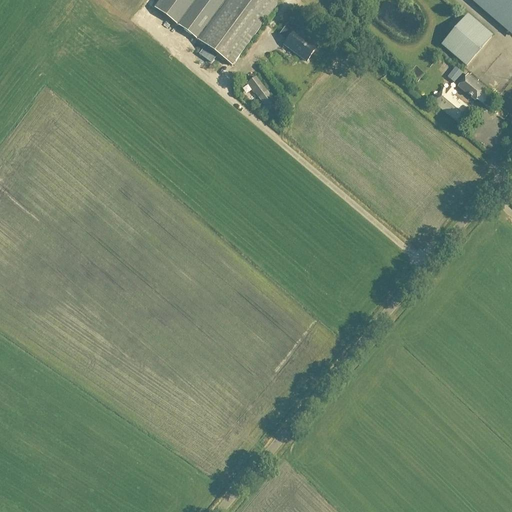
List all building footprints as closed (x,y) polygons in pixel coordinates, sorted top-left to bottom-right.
[(161,0),(154,10),(231,67),(279,2),(275,0),(161,0)] [(511,0),(470,0),(511,35),(511,0)] [(441,46),(466,67),(490,38),(466,17),(441,46)] [(287,41),(283,46),(306,63),(316,49),(294,32),(297,29),(289,23),(279,35),(287,41)] [(460,73),(455,69),(447,78),(452,82),(460,73)] [(247,85),(254,94),(254,93),(258,98),(267,109),(274,104),(255,78),(247,85)] [(458,87),(474,101),(475,101),(485,110),(493,101),(482,92),(466,78),(458,87)] [(431,103),(448,118),(456,124),(467,111),(449,95),(452,91),(448,88),(445,92),(443,90),(431,103)]
